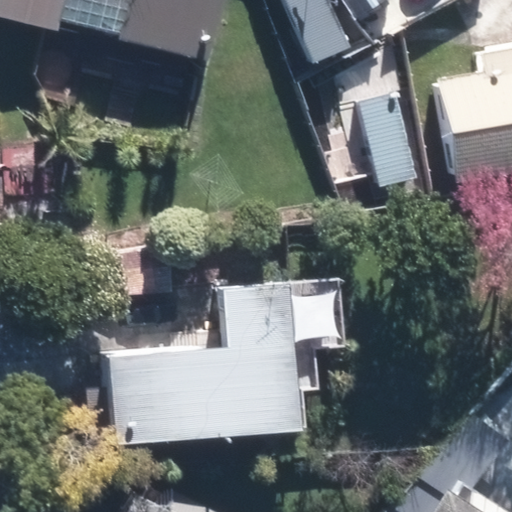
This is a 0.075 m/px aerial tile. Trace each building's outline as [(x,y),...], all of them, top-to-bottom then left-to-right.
[(0,0),(0,26),(33,35),(36,23),(96,38),(95,42),(184,63),(199,0),(0,0)] [(324,0),(337,21),(374,0),(324,0)] [(418,84),(435,186),(511,172),(511,50),(464,58),(467,75),(418,84)] [(45,221),(0,217),(0,254),(43,257),(45,221)] [(78,358),(85,450),(269,436),(258,287),(190,292),(194,350),(78,358)] [(146,511),(144,511),(112,495),(102,511),(203,511),(159,489),(146,511)] [(448,511),(421,494),(408,511),(448,511)]
